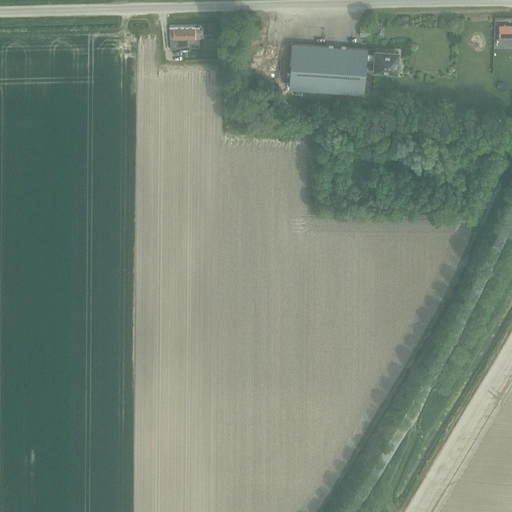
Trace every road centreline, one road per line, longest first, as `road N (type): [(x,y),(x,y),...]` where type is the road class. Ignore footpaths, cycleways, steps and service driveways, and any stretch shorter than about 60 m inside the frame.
road 1 (tertiary): [(0,13),(511,1)]
road 2 (unclassified): [(351,511),(414,410),(511,218)]
